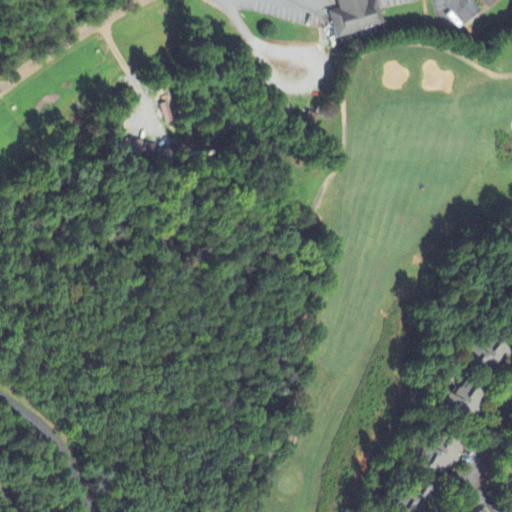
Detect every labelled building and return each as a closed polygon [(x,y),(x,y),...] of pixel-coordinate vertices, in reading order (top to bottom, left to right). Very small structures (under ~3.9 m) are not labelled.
[(383,28),(375,0),(372,0),(364,2),(363,0),(334,0),(337,10),(327,12),(334,40),(383,28)] [(499,0),(478,0),(487,10),(499,0)] [(159,106),(165,125),(172,123),(166,104),(159,106)] [(155,145),(130,143),(129,156),(154,159),(155,145)] [(463,361),(493,379),(509,351),(485,338),(478,349),(472,346),(463,361)] [(484,395),(459,384),(452,398),(446,395),(441,406),(477,423),(485,405),(480,403),(484,395)] [(416,467),(449,477),(459,443),(434,435),(429,450),(421,448),(416,467)] [(395,511),(423,511),(434,493),(413,481),(394,511),(395,511)]
